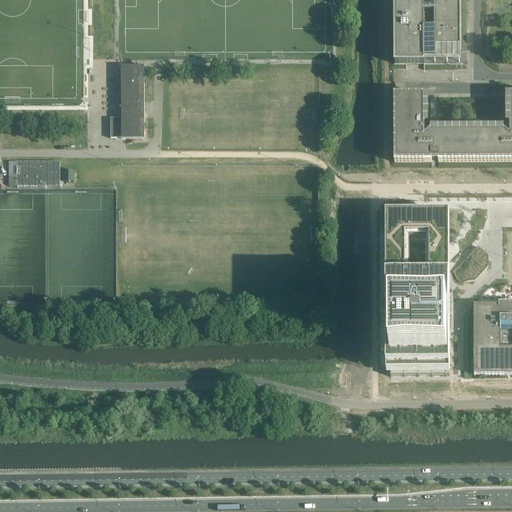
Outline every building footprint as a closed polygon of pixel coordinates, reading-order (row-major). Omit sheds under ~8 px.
[(461,50),(460,1),(435,1),(425,1),(395,1),(395,65),(425,65),(425,64),(460,64),(460,50),(461,50)] [(144,141),(144,68),(121,68),(121,119),(110,119),(110,139),(122,139),(122,141),(144,141)] [(511,96),(510,97),(510,132),(510,138),(504,133),(454,133),(454,163),(511,162),(511,96)] [(425,133),(425,97),(394,97),(394,163),(432,163),(432,160),(438,160),(438,163),(454,163),(454,133),(430,133),(425,138),(424,138),(424,133),(425,133)] [(17,163),(17,187),(60,187),(60,163),(17,163)] [(450,215),(387,215),(387,377),(450,377),(450,296),(463,283),(475,282),(478,281),(483,275),(484,274),(484,273),(488,269),(489,264),(489,261),(488,258),(487,258),(479,250),(479,249),(479,248),(474,251),(464,262),(454,273),(450,277),(450,215)] [(511,375),(511,303),(499,304),(499,306),(474,306),(474,376),(511,375)]
